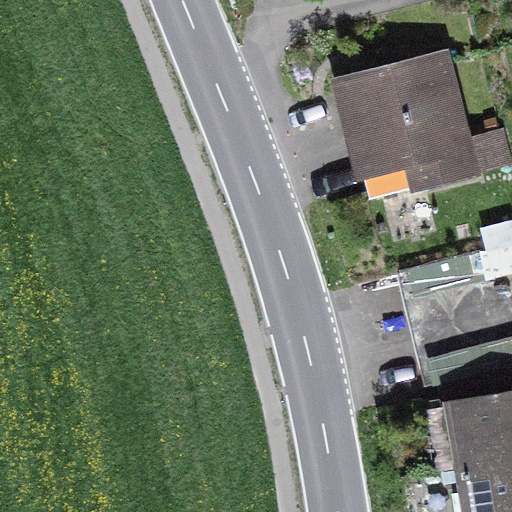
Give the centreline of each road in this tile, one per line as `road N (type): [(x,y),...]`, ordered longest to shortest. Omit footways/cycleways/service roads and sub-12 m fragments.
road 1 (secondary): [(310,341),(280,233),(185,0)]
road 2 (secondary): [(341,511),(310,341)]
